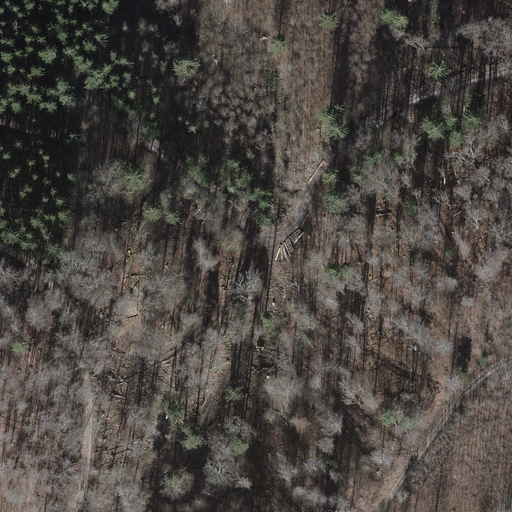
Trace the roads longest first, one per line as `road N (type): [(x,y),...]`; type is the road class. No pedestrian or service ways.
road 1 (track): [(91,105),(117,113),(247,225),(273,238),(291,226),(340,143),(390,112),(511,68)]
road 2 (track): [(76,511),(91,447),(70,317),(36,265),(0,246)]
road 3 (track): [(0,121),(68,131),(91,105),(69,78),(0,72)]
road 4 (track): [(379,511),(471,383),(511,358)]
